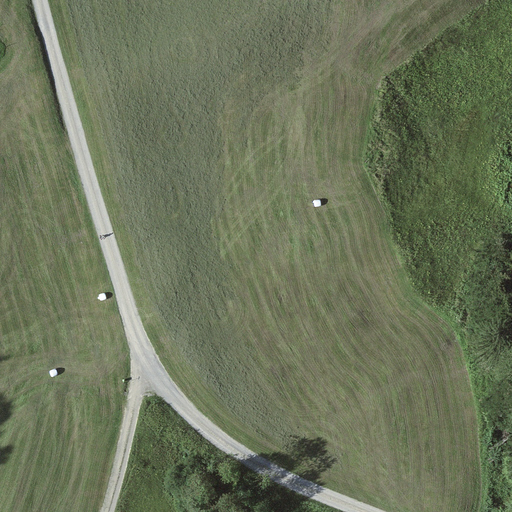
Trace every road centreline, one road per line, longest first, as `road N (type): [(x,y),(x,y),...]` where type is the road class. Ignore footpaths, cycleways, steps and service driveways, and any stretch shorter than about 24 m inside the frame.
road 1 (track): [(38,0),(145,361),(106,511)]
road 2 (track): [(362,511),(266,476),(197,423),(145,361)]
